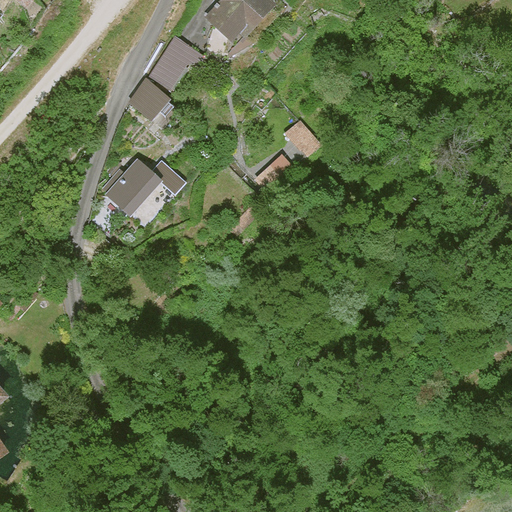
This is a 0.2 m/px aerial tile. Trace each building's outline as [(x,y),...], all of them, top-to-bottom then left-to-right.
[(17,0),(27,9),(36,0),(17,0)] [(273,6),(266,0),(222,0),(204,19),(228,42),(237,32),(243,38),(273,6)] [(175,38),(149,78),(170,91),(186,66),(203,65),(207,59),(175,38)] [(131,105),(152,123),(170,100),(148,83),(131,105)] [(299,122),(286,134),(306,157),(319,144),(299,122)] [(267,192),(292,169),(281,156),(255,179),(267,192)] [(175,196),(186,184),(162,162),(152,173),(138,160),(105,195),(130,218),(162,184),(175,196)]
